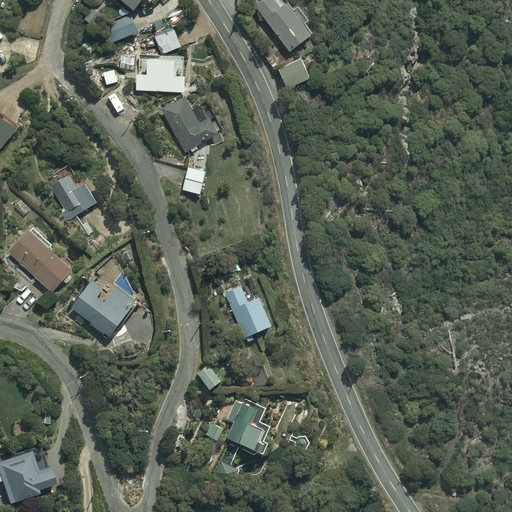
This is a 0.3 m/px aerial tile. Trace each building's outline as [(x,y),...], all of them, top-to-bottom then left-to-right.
[(143,0),(114,0),(134,14),(143,0)] [(276,0),(268,0),(257,8),(291,53),(314,36),(306,26),(311,23),(300,8),(295,12),(289,4),(283,8),(276,0)] [(131,15),(100,30),(108,48),(133,36),(134,38),(140,35),(131,15)] [(135,56),(123,54),(120,67),(133,69),(135,56)] [(177,57),(149,56),(149,74),(138,74),(138,92),(187,93),(187,76),(176,75),(177,57)] [(301,60),(278,73),(288,92),(311,80),(301,60)] [(187,96),(162,109),(186,155),(220,134),(211,117),(201,122),(187,96)] [(0,118),(0,150),(18,132),(0,118)] [(206,174),(187,170),(183,194),(201,197),(206,174)] [(70,175),(51,186),(66,212),(64,213),(66,215),(67,214),(69,218),(85,208),(87,211),(100,204),(93,193),(90,195),(85,187),(79,190),(70,175)] [(34,227),(9,252),(35,280),(36,279),(50,293),(64,280),(68,284),(75,278),(71,274),(74,270),(58,252),(56,254),(51,249),(53,247),(34,227)] [(139,302),(117,287),(112,294),(93,280),(71,311),(92,325),(91,326),(105,336),(106,335),(110,337),(119,325),(121,327),(139,302)] [(242,288),(225,295),(245,340),(246,339),(248,345),(255,342),(253,335),(273,327),(260,296),(248,301),(242,288)] [(231,424),(225,439),(257,453),(268,429),(259,426),(265,412),(245,403),(244,406),(235,402),(226,422),(231,424)] [(217,447),(225,430),(208,422),(200,439),(217,447)] [(35,451),(0,461),(0,485),(6,506),(38,497),(37,493),(55,488),(49,468),(47,468),(43,456),(35,451)] [(237,470),(221,463),(213,479),(230,486),(237,470)]
